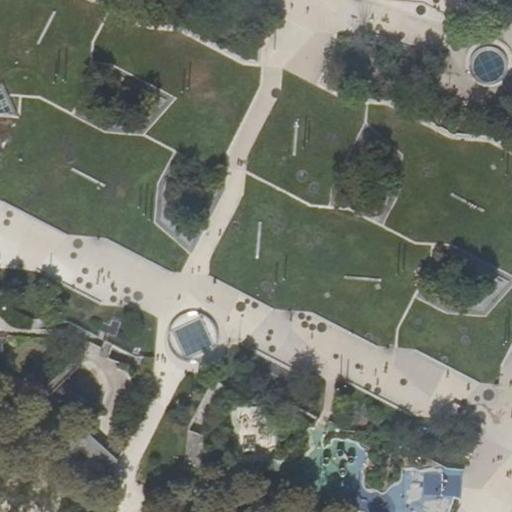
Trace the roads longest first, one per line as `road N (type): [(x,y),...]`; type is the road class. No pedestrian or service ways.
road 1 (unclassified): [(0,299),(30,201),(71,146),(113,108),(221,42),(276,20),(380,0)]
road 2 (unclassified): [(82,511),(38,460),(0,370)]
